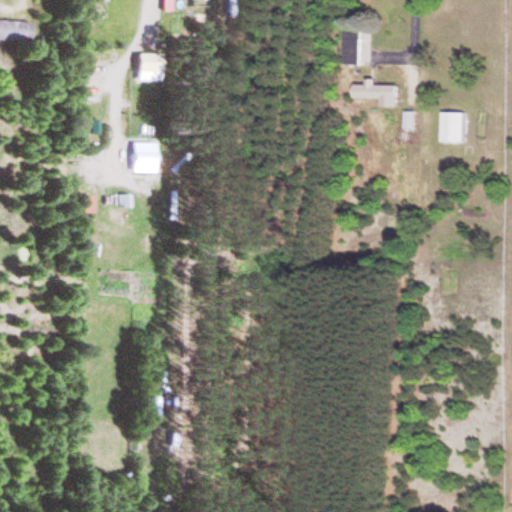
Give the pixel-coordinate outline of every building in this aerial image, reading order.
[(26,23),(0,22),(0,42),(26,42),(26,23)] [(359,31),(342,31),(342,67),(359,67),(359,31)] [(158,54),(134,54),(134,82),(158,82),(158,54)] [(462,114),(440,114),(440,145),(462,145),(462,114)] [(131,173),(154,173),(154,143),(131,143),(131,173)]
